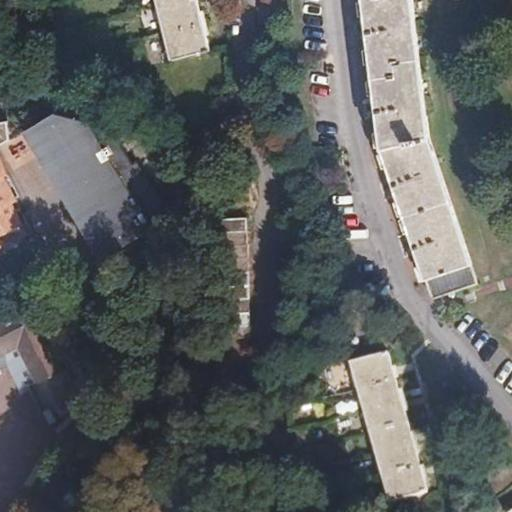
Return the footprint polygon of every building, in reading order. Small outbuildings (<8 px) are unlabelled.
[(195,0),(187,0),(157,8),(164,34),(202,24),(195,0)] [(361,0),(379,147),(428,137),(427,133),(410,0),(361,0)] [(202,24),(164,34),(170,60),(208,50),(202,24)] [(0,148),(14,140),(8,113),(0,114),(0,148)] [(124,245),(168,219),(120,135),(103,125),(55,114),(23,134),(78,228),(105,213),(124,245)] [(428,137),(379,147),(424,278),(454,268),(461,288),(478,282),(428,137)] [(0,236),(22,226),(18,217),(24,214),(8,178),(0,161),(0,236)] [(97,261),(124,245),(105,213),(78,228),(97,261)] [(170,222),(168,219),(124,245),(126,248),(170,222)] [(256,347),(239,226),(212,230),(231,350),(256,347)] [(126,248),(124,245),(97,261),(99,263),(126,248)] [(454,268),(424,278),(431,297),(447,293),(448,296),(456,294),(455,290),(461,288),(454,268)] [(60,283),(53,271),(43,277),(44,281),(38,284),(40,288),(28,295),(31,301),(60,283)] [(75,274),(66,280),(71,298),(80,296),(75,274)] [(34,385),(69,365),(66,359),(69,356),(64,348),(61,350),(53,337),(56,335),(53,329),(48,330),(35,310),(17,320),(12,312),(3,318),(0,319),(0,359),(6,356),(12,366),(27,389),(34,385)] [(403,355),(418,439),(433,437),(417,352),(403,355)] [(351,363),(358,389),(396,380),(389,353),(351,363)] [(69,365),(34,385),(46,405),(52,401),(58,411),(83,396),(88,391),(83,390),(82,389),(81,371),(79,370),(77,375),(75,376),(69,365)] [(396,380),(358,389),(364,410),(402,401),(396,380)] [(402,401),(364,410),(370,432),(408,422),(402,401)] [(408,422),(370,432),(376,452),(413,443),(408,422)] [(413,443),(376,452),(382,474),(420,465),(413,443)] [(420,465),(382,474),(389,500),(427,491),(420,465)] [(227,511),(233,502),(211,489),(197,511),(227,511)]
